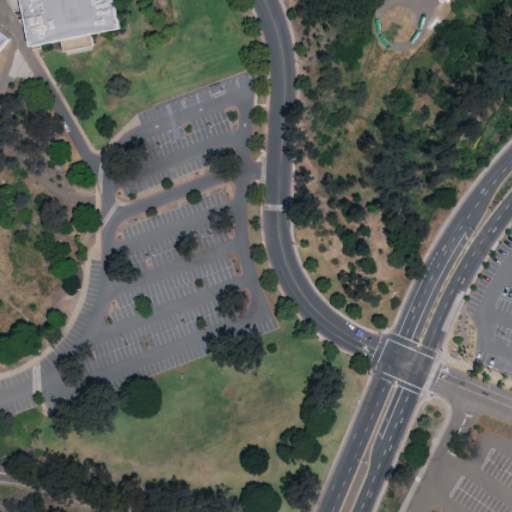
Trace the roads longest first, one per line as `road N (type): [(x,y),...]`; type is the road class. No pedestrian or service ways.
road 1 (tertiary): [(283,171),(281,241),(303,297),(346,335),(394,359)]
road 2 (tertiary): [(266,0),(288,84),(283,171)]
road 3 (secondary): [(394,359),(331,511)]
